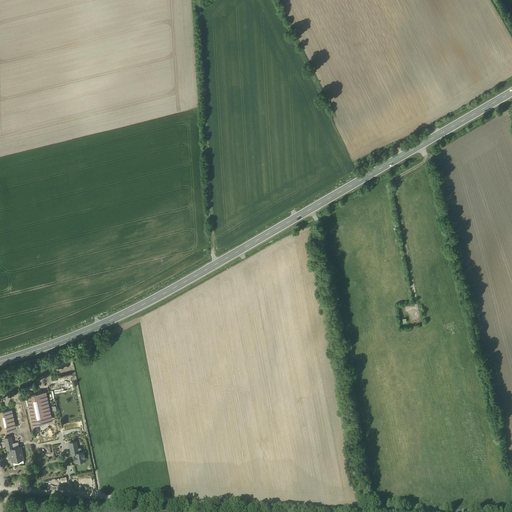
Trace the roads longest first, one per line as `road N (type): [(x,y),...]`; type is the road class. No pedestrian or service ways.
road 1 (secondary): [(0,360),(162,294),(511,91)]
road 2 (track): [(381,511),(0,496)]
